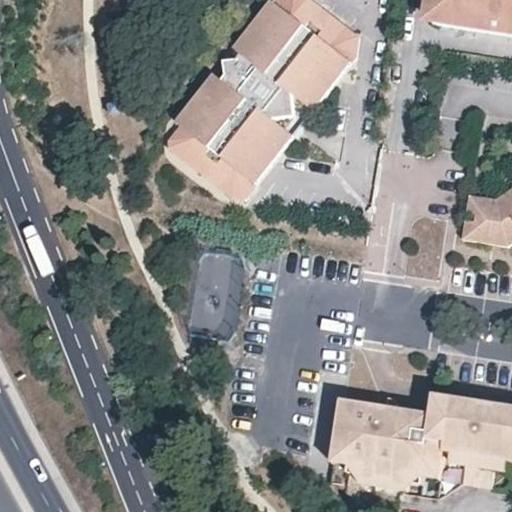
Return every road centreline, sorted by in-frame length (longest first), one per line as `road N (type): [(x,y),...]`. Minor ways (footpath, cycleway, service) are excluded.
road 1 (primary): [(143,511),(0,140)]
road 2 (residential): [(291,298),(511,332)]
